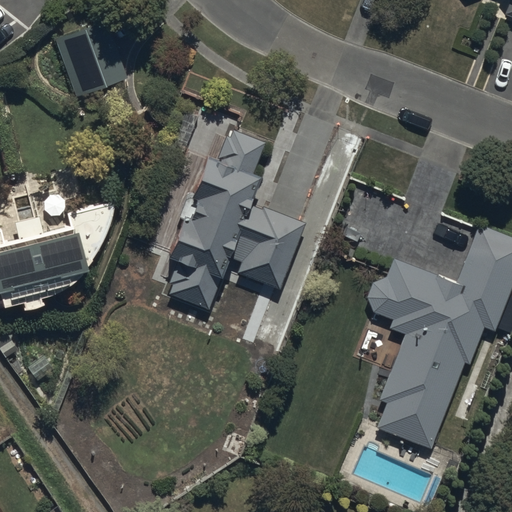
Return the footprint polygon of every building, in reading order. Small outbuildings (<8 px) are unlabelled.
[(54,36),(75,95),(128,76),(107,18),(54,36)] [(206,117),(182,108),(169,144),(192,153),(206,117)] [(227,125),(216,156),(202,151),(164,251),(177,256),(164,290),(208,307),(223,266),(279,287),(304,220),(248,200),(259,172),(250,169),(261,138),(227,125)] [(0,227),(0,293),(2,300),(22,297),(23,303),(42,298),(40,291),(43,290),(46,289),(49,288),(52,287),(55,285),(58,284),(61,282),(64,280),(67,278),(69,277),(72,275),(75,273),(77,270),(80,268),(82,266),(84,263),(87,261),(89,258),(91,256),(93,253),(95,250),(97,247),(98,244),(100,242),(101,238),(103,235),(104,232),(105,229),(106,226),(107,223),(108,220),(109,216),(110,213),(110,210),(111,207),(111,203),(111,200),(68,211),(71,223),(41,231),(37,214),(13,221),(17,235),(3,239),(0,227)] [(388,325),(402,330),(377,397),(387,400),(377,425),(429,445),(462,359),(471,362),(485,325),(493,328),(511,276),(511,237),(477,225),(456,280),(392,256),(381,286),(372,282),(363,306),(391,316),(388,325)]
